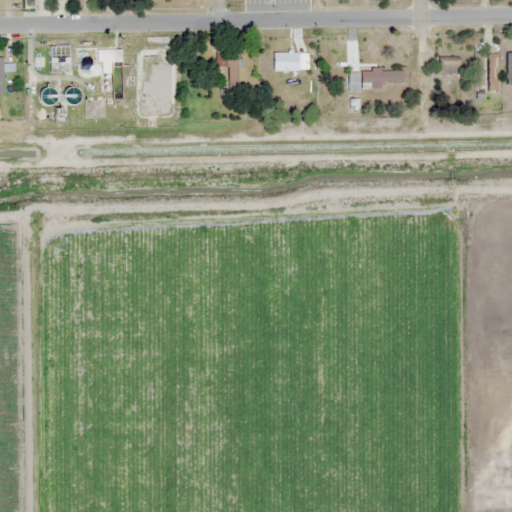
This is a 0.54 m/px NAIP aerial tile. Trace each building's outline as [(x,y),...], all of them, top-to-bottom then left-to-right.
[(121,51),(98,50),(97,60),(121,61),(121,51)] [(511,52),(503,53),(503,85),(511,84),(511,52)] [(228,66),(228,93),(237,93),(237,53),(216,53),(216,66),(228,66)] [(273,53),(273,71),(298,71),(298,53),(273,53)] [(457,56),(436,56),(436,74),(457,74),(457,56)] [(473,89),(484,89),(484,58),(473,58),(473,89)] [(380,83),(401,83),(401,70),(359,70),(359,88),(380,88),(380,83)] [(56,88),(41,89),(43,104),(57,102),(56,88)]
